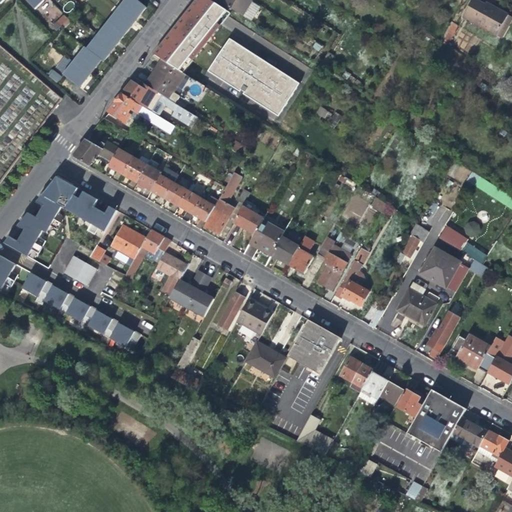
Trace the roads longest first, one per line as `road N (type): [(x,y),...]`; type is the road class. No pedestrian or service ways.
road 1 (residential): [(46,158),(511,420)]
road 2 (residential): [(169,0),(46,158)]
